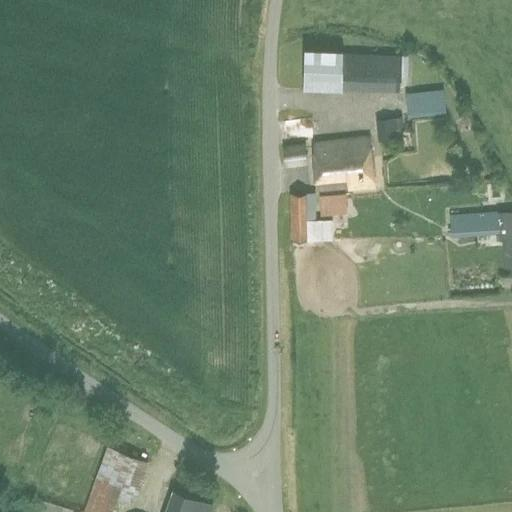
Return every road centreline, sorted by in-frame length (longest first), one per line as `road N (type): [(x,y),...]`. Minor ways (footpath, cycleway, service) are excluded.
road 1 (unclassified): [(273,501),(275,0)]
road 2 (unclassified): [(273,501),(102,396),(0,319)]
